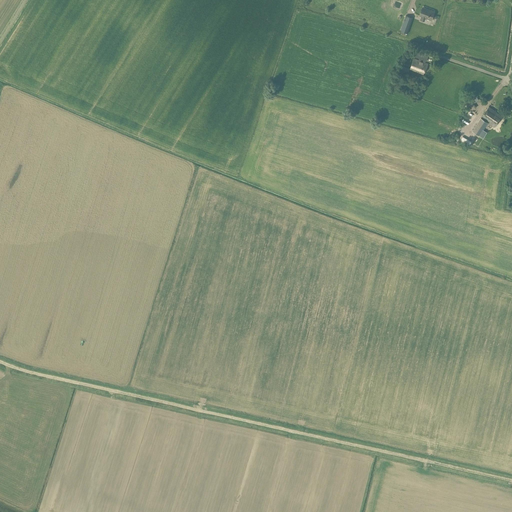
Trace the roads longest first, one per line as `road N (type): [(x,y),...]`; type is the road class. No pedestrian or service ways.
road 1 (track): [(511,479),(0,361)]
road 2 (unknown): [(423,48),(510,75),(469,124)]
